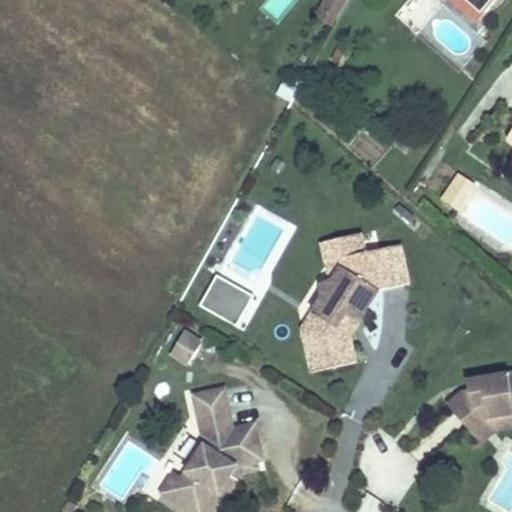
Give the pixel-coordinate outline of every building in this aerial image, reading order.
[(454,160),(448,170),(465,179),(470,170),(454,160)] [(465,179),(448,170),(438,186),(455,196),(465,179)] [(301,312),(311,356),(355,346),(349,320),(353,314),(348,311),(353,303),(358,306),(378,274),(408,267),(399,228),(364,236),(360,217),(334,222),(340,250),(332,264),(331,264),(321,269),(321,281),(301,312)] [(334,222),(322,225),(331,264),(332,264),(340,250),(334,222)] [(215,278),(200,310),(241,328),(255,295),(215,278)] [(353,303),(348,311),(353,314),(358,306),(353,303)] [(184,315),(171,336),(188,347),(201,326),(184,315)] [(461,375),(447,387),(471,416),(486,403),(511,397),(511,360),(502,358),(466,364),(468,374),(462,375),(461,375)] [(224,372),(193,379),(204,428),(182,461),(174,456),(160,477),(194,498),(211,472),(215,474),(225,457),(229,460),(236,449),(262,443),(255,407),(232,412),(224,372)] [(511,397),(486,403),(471,416),(480,427),(493,417),(511,413),(511,397)] [(211,472),(194,498),(201,503),(229,460),(225,457),(215,474),(211,472)]
